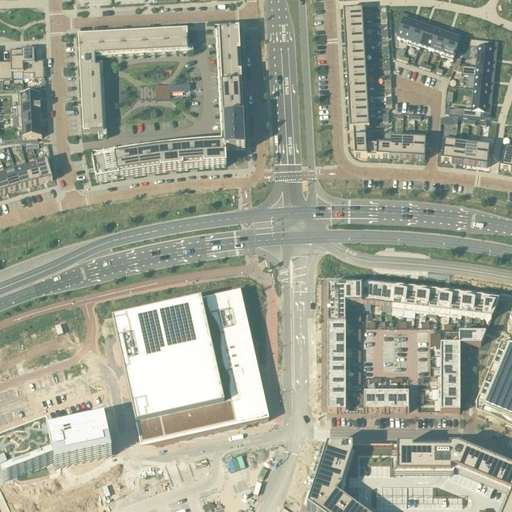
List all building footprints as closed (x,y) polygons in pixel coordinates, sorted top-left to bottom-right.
[(365,11),(343,13),(344,21),(365,20),(365,11)] [(365,20),(344,21),(344,30),(366,28),(365,20)] [(403,21),(397,41),(408,45),(415,25),(403,21)] [(408,45),(407,47),(419,51),(420,49),(426,29),(415,25),(408,45)] [(366,28),(344,30),(345,38),(366,37),(366,28)] [(426,29),(420,49),(431,53),(438,33),(426,29)] [(97,159),(92,160),(97,184),(118,180),(140,177),(161,174),(183,171),(204,170),(226,169),(226,156),(225,154),(225,153),(226,153),(231,153),(232,153),(238,153),(239,153),(244,152),(245,152),(245,151),(245,147),(239,32),(214,34),(214,39),(219,39),(224,132),(224,141),(224,148),(215,149),(195,150),(176,152),(156,154),(137,156),(117,159),(98,163),(97,159)] [(187,33),(78,39),(83,136),(104,135),(100,69),(96,69),(95,58),(188,53),(187,33)] [(438,33),(431,53),(442,56),(443,57),(449,37),(438,33)] [(366,37),(345,38),(345,46),(366,45),(366,37)] [(442,56),(441,59),(453,63),(461,41),(460,41),(449,37),(443,57),(442,56)] [(470,42),(469,49),(478,50),(475,70),(490,71),(493,50),(488,49),(489,44),(470,42)] [(366,45),(345,46),(346,55),(365,54),(367,54),(366,45)] [(11,64),(2,64),(3,82),(13,82),(12,81),(23,81),(23,76),(22,51),(10,52),(11,64)] [(34,51),(22,51),(23,76),(23,81),(23,82),(34,81),(41,81),(44,80),(44,63),(35,63),(34,51)] [(365,54),(346,55),(346,63),(365,62),(365,54)] [(365,62),(346,63),(346,72),(368,71),(367,62),(365,62)] [(462,68),(461,77),(475,79),(473,92),(488,93),(490,71),(475,70),(462,68)] [(368,71),(346,72),(347,80),(368,79),(368,71)] [(368,79),(347,80),(347,89),(369,87),(368,79)] [(169,87),(155,88),(156,102),(170,101),(169,87)] [(369,87),(347,89),(348,97),(369,96),(369,87)] [(454,110),(453,117),(462,118),(462,119),(480,121),(481,115),(486,115),(488,93),(473,92),(471,112),(454,110)] [(18,107),(17,107),(17,108),(40,106),(40,95),(18,97),(18,107)] [(369,96),(348,97),(348,106),(370,104),(369,96)] [(370,104),(348,106),(349,114),(368,113),(370,113),(370,104)] [(40,106),(17,108),(17,119),(41,117),(40,106)] [(368,113),(349,114),(349,123),(368,121),(368,113)] [(41,117),(17,119),(18,130),(41,128),(41,117)] [(368,121),(349,123),(350,131),(353,131),(365,130),(371,130),(371,120),(368,121)] [(41,128),(18,130),(22,130),(23,141),(42,139),(41,128)] [(365,130),(353,131),(354,158),(367,159),(366,146),(365,130)] [(402,138),(401,160),(413,161),(414,141),(414,136),(402,136),(402,138)] [(390,147),(390,160),(401,160),(402,138),(391,138),(390,147)] [(444,139),(441,163),(452,165),(455,145),(456,145),(456,140),(444,139)] [(414,141),(413,161),(425,161),(426,142),(414,141)] [(466,146),(464,166),(476,168),(479,143),(467,142),(466,146)] [(479,143),(476,168),(487,169),(490,145),(479,143)] [(455,145),(452,165),(464,166),(466,146),(456,145),(455,145)] [(390,147),(366,146),(367,159),(390,160),(390,147)] [(504,151),(500,170),(511,173),(511,170),(511,147),(505,146),(504,151)] [(91,160),(73,161),(74,184),(92,183),(91,160)] [(47,161),(36,163),(42,185),(44,185),(46,184),(47,184),(49,183),(51,183),(53,182),(47,161)] [(26,166),(32,188),(33,187),(35,187),(37,186),(39,186),(40,185),(42,185),(36,163),(36,164),(36,166),(27,168),(26,166)] [(26,166),(15,169),(21,191),(23,190),(25,190),(26,189),(28,189),(30,188),(32,188),(26,166)] [(4,170),(3,170),(11,194),(12,193),(14,193),(16,192),(18,192),(19,191),(21,191),(15,169),(14,169),(4,172),(4,170)] [(3,170),(0,171),(0,196),(0,197),(2,197),(4,196),(5,195),(7,195),(9,194),(11,194),(3,170)] [(327,287),(327,297),(345,297),(345,288),(327,287)] [(353,288),(353,307),(361,307),(361,288),(353,288)] [(361,288),(361,307),(371,307),(372,288),(368,288),(361,288)] [(372,288),(371,307),(382,309),(384,289),(377,289),(372,288)] [(384,289),(382,309),(392,310),(393,310),(395,291),(384,289)] [(392,310),(392,312),(404,314),(406,292),(404,292),(401,291),(397,291),(395,291),(393,310),(392,310)] [(406,292),(404,314),(415,315),(418,294),(416,293),(412,292),(408,292),(406,292)] [(418,294),(415,315),(426,316),(429,295),(427,295),(423,293),(420,294),(418,294)] [(240,295),(112,323),(115,336),(117,343),(122,367),(124,376),(129,399),(137,434),(146,439),(145,439),(145,440),(145,441),(146,441),(146,442),(147,443),(148,443),(149,443),(150,442),(159,447),(242,429),(242,430),(243,430),(244,430),(245,430),(246,430),(246,429),(247,429),(247,428),(269,423),(256,367),(240,295)] [(429,295),(426,316),(438,318),(440,297),(438,296),(435,295),(431,295),(429,295)] [(440,297),(438,318),(449,319),(452,298),(450,297),(446,296),(442,296),(440,297)] [(327,297),(327,307),(345,307),(345,297),(327,297)] [(452,298),(449,319),(461,320),(461,318),(463,299),(461,299),(457,298),(454,298),(452,298)] [(463,299),(461,318),(472,319),(474,301),(472,300),(469,299),(465,299),(463,299)] [(474,301),(472,319),(483,321),(486,302),(484,301),(480,300),(476,300),(474,301)] [(486,302),(483,321),(491,322),(494,316),(495,313),(497,309),(499,303),(486,302)] [(327,307),(327,317),(345,317),(345,307),(327,307)] [(327,317),(327,327),(345,327),(345,326),(345,317),(327,317)] [(327,327),(327,338),(345,338),(348,338),(348,326),(345,326),(345,327),(327,327)] [(60,327),(55,328),(55,331),(58,337),(63,336),(61,329),(60,327)] [(459,336),(459,347),(459,348),(474,348),(480,348),(485,336),(459,336)] [(327,338),(327,349),(345,349),(345,338),(327,338)] [(503,341),(501,346),(509,349),(511,350),(511,341),(507,339),(506,339),(505,339),(504,339),(504,340),(503,340),(503,341)] [(501,346),(494,363),(501,366),(509,349),(501,346)] [(440,348),(440,359),(459,359),(459,348),(459,347),(440,347),(440,348)] [(327,349),(327,360),(345,360),(345,349),(327,349)] [(488,398),(483,410),(489,413),(486,420),(491,423),(511,431),(511,350),(509,349),(501,366),(495,382),(488,398)] [(440,359),(440,370),(459,370),(459,359),(440,359)] [(327,360),(327,370),(345,370),(345,360),(327,360)] [(494,363),(487,379),(495,382),(501,366),(494,363)] [(327,370),(327,381),(345,381),(345,370),(327,370)] [(440,380),(459,380),(459,370),(440,370),(440,380)] [(487,379),(480,395),(488,398),(495,382),(487,379)] [(438,380),(438,391),(459,391),(459,380),(440,380),(438,380)] [(327,381),(327,392),(345,392),(345,381),(327,381)] [(438,391),(438,403),(440,403),(440,402),(459,402),(459,391),(438,391)] [(327,392),(328,403),(345,403),(345,402),(345,392),(327,392)] [(363,413),(363,415),(364,415),(364,414),(366,414),(366,415),(367,415),(367,414),(375,414),(375,394),(364,394),(364,413),(363,413)] [(375,394),(375,414),(384,414),(385,414),(384,414),(385,414),(386,414),(386,396),(387,396),(387,394),(375,394)] [(475,407),(483,410),(488,398),(480,395),(475,407)] [(386,396),(386,414),(387,414),(388,414),(389,415),(389,414),(397,414),(397,396),(387,396),(386,396)] [(397,396),(397,414),(405,414),(406,414),(408,414),(409,414),(409,412),(408,412),(408,410),(409,410),(409,407),(408,407),(408,396),(397,396)] [(328,403),(328,414),(336,414),(337,415),(337,414),(338,414),(339,414),(339,415),(340,415),(340,414),(348,414),(348,402),(345,402),(345,403),(328,403)] [(440,403),(440,415),(459,415),(459,413),(459,402),(440,402),(440,403)] [(475,407),(475,416),(480,418),(486,420),(489,413),(483,410),(475,407)] [(47,433),(0,450),(0,476),(1,480),(53,461),(63,457),(65,463),(111,453),(105,426),(59,436),(59,439),(50,442),(49,437),(47,433)] [(327,450),(307,511),(308,511),(511,511),(511,472),(457,450),(327,450)] [(108,511),(102,494),(45,511),(108,511)]
